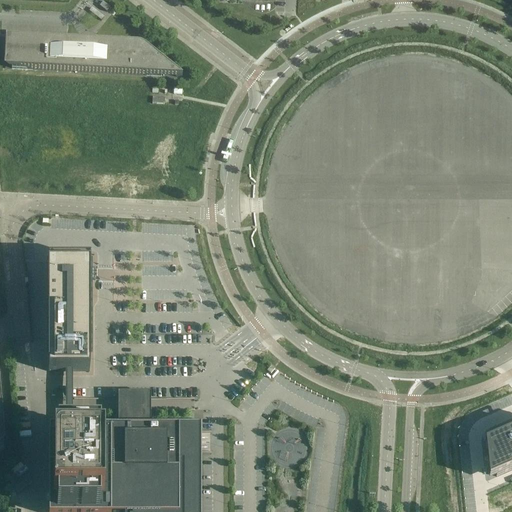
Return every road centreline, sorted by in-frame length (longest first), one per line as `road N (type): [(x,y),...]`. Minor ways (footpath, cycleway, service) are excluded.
road 1 (residential): [(18,327),(10,232),(21,211),(42,205),(231,212)]
road 2 (tertiary): [(511,49),(441,21),(379,22),(317,46),(269,89)]
road 3 (tertiary): [(231,212),(246,271),(273,314),(319,354),(372,375)]
road 4 (tertiary): [(152,0),(269,89)]
road 5 (tertiary): [(404,511),(412,399),(435,378)]
road 6 (tertiary): [(372,375),(388,397),(383,511)]
road 7 (tertiary): [(269,89),(239,148),(231,212)]
